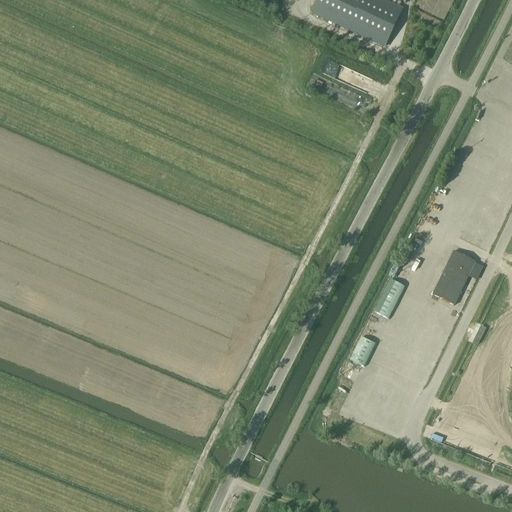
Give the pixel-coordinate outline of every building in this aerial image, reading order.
[(402,12),(375,0),(319,0),(313,16),(384,50),(402,12)] [(345,72),(347,67),(329,61),(326,70),(341,76),(343,71),(345,72)] [(507,85),(509,80),(498,75),(496,81),(507,85)] [(432,296),(454,306),(475,263),(453,252),(432,296)] [(374,313),(388,320),(405,288),(391,281),(374,313)] [(476,336),(473,343),(475,344),(477,346),(485,329),(483,328),(481,327),(479,331),(476,336)] [(375,345),(361,338),(350,361),(362,367),(364,368),(368,360),(375,345)]
